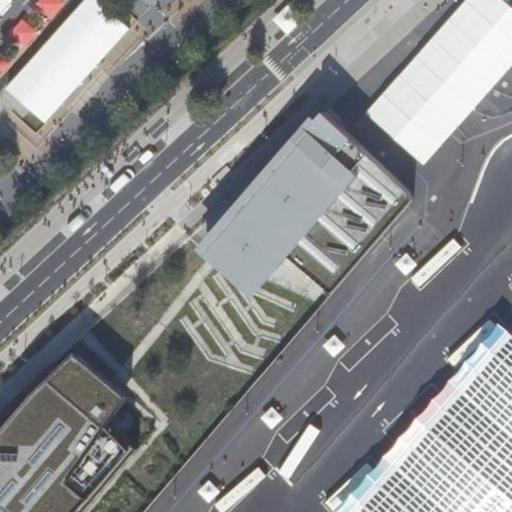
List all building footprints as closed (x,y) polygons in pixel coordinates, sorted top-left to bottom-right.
[(511,68),(491,94),(511,111),(511,68)] [(411,190),(322,107),(190,238),(229,271),(266,227),(337,288),(418,201),(411,190)] [(289,421),(315,443),(504,224),(479,202),(289,421)] [(142,447),(56,360),(0,411),(0,511),(35,511),(55,485),(84,510),(142,447)] [(372,447),(311,511),(365,511),(401,474),(372,447)] [(430,488),(419,511),(468,511),(477,492),(454,482),(448,496),(430,488)]
